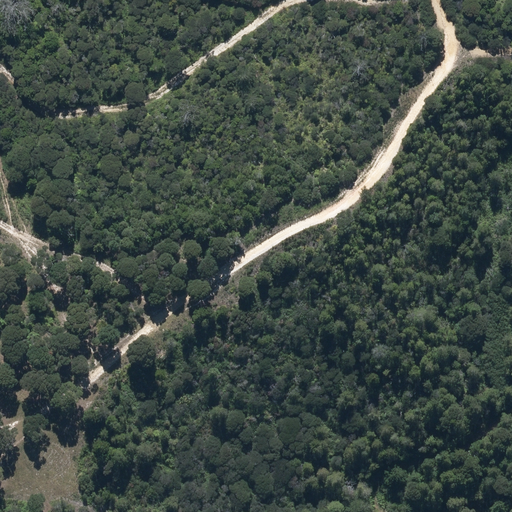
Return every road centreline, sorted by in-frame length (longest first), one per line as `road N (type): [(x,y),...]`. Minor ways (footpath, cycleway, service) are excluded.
road 1 (track): [(438,0),(448,37),(423,101),(357,200),(98,362),(36,430),(0,435)]
road 2 (track): [(0,71),(36,110),(101,114),(166,86),(273,0)]
